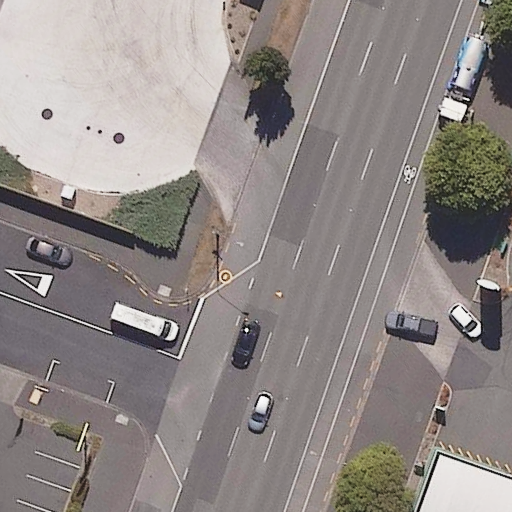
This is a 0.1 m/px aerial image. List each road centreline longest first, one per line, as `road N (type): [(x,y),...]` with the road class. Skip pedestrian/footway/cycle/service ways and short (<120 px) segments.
road 1 (trunk): [(409,0),(271,387)]
road 2 (residential): [(0,290),(271,387)]
road 3 (trunk): [(271,387),(230,511)]
